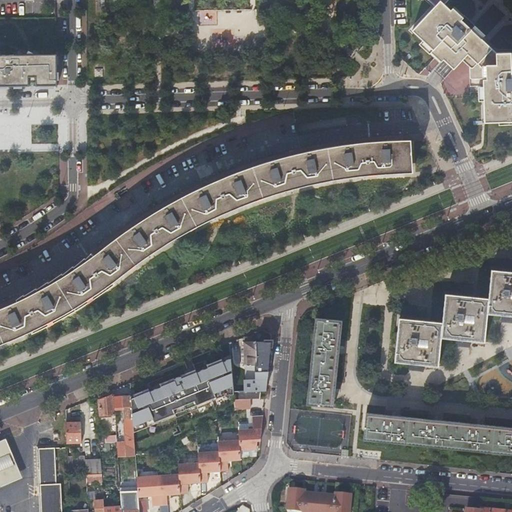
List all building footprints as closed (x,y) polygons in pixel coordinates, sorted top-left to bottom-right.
[(432,0),(436,4),(414,27),(455,65),(468,50),(474,55),(470,59),(471,76),(485,76),(486,118),(511,117),(511,53),(511,50),(498,49),(445,2),(446,0),(432,0)] [(0,87),(56,86),(57,56),(0,56),(0,87)] [(327,148),(309,152),(292,156),(247,170),(210,184),(191,193),(170,204),(160,210),(141,223),(126,233),(93,258),(76,270),(66,276),(56,282),(34,294),(6,307),(0,309),(0,343),(11,339),(22,334),(47,322),(82,302),(102,290),(117,279),(129,269),(147,255),(163,244),(171,239),(190,229),(210,219),(230,210),(247,203),(271,195),(289,189),(307,184),(326,180),(341,177),(356,175),(374,174),(412,172),(411,141),(368,143),(327,148)] [(501,314),(511,314),(511,271),(492,269),(488,298),(446,294),(442,322),(399,317),(395,362),(408,363),(423,364),(438,366),(441,338),(455,339),(470,340),(484,341),(487,313),(501,314)] [(334,407),(336,388),(336,386),(341,386),(342,382),(337,381),(340,346),(340,344),(345,344),(346,340),(341,340),(342,321),(316,318),(307,404),(334,407)] [(469,347),(470,340),(455,339),(454,345),(469,347)] [(244,342),(245,366),(257,366),(257,342),(244,342)] [(271,342),(257,342),(258,371),(268,371),(271,342)] [(215,398),(216,399),(227,395),(234,394),(234,392),(233,381),(231,355),(207,364),(208,367),(197,372),(196,369),(160,383),(161,386),(150,391),(149,388),(131,395),(123,396),(123,406),(124,427),(133,427),(134,433),(159,423),(158,420),(215,398)] [(423,364),(408,363),(407,370),(422,371),(423,364)] [(234,392),(258,391),(257,380),(233,381),(234,392)] [(101,416),(116,414),(115,407),(115,397),(114,394),(99,401),(101,416)] [(123,396),(115,397),(115,407),(123,406),(123,396)] [(511,426),(477,423),(475,423),(476,418),(471,418),(471,423),(435,419),(433,419),(433,414),(428,413),(428,419),(392,415),(390,415),(390,410),(386,409),(385,414),(366,413),(363,439),(511,452),(511,426)] [(249,430),(239,430),(239,440),(240,450),(257,449),(258,441),(261,441),(263,427),(264,415),(252,416),(253,426),(248,426),(249,430)] [(82,421),(66,422),(67,442),(82,442),(82,421)] [(109,436),(109,443),(117,443),(117,442),(117,432),(114,432),(114,435),(109,435),(109,436)] [(0,488),(23,478),(6,439),(0,441),(0,488)] [(240,450),(239,440),(218,442),(219,452),(221,471),(228,471),(227,461),(241,460),(240,450)] [(117,442),(117,443),(118,458),(136,457),(135,441),(117,442)] [(39,449),(41,485),(57,484),(55,448),(39,449)] [(221,471),(219,452),(198,453),(199,463),(200,483),(208,482),(207,472),(221,471)] [(101,455),(85,456),(86,467),(86,474),(102,474),(101,455)] [(68,457),(68,468),(86,467),(85,456),(68,457)] [(179,475),(180,494),(188,494),(187,484),(200,483),(199,463),(178,465),(179,475)] [(102,474),(86,474),(87,484),(103,483),(102,474)] [(158,476),(160,506),(167,505),(167,495),(180,494),(179,475),(158,476)] [(158,476),(137,478),(138,494),(138,497),(152,496),(152,506),(160,506),(158,476)] [(57,484),(41,485),(42,511),(62,511),(62,484),(57,484)] [(290,490),(288,509),(303,511),(302,511),(349,511),(352,496),(347,495),(347,493),(336,492),(336,494),(306,491),(306,489),(295,487),(295,490),(290,490)] [(139,511),(138,497),(138,494),(134,493),(134,503),(128,504),(128,510),(124,510),(124,511),(139,511)] [(104,511),(104,508),(104,507),(104,501),(95,502),(95,511),(104,511)]
